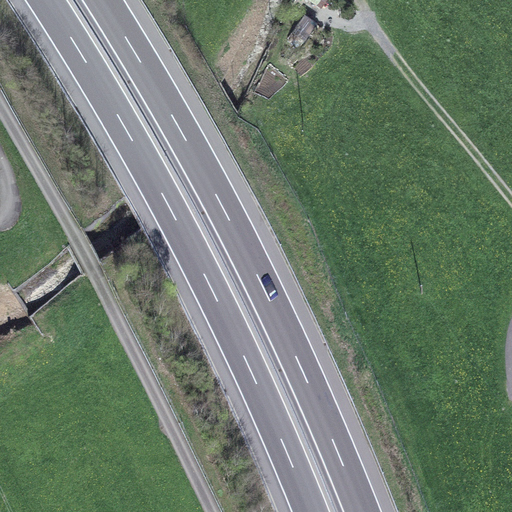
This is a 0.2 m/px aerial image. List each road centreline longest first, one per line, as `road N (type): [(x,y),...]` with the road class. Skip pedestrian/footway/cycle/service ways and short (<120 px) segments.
road 1 (motorway): [(47,0),(176,220),(310,511)]
road 2 (motorway): [(362,511),(224,210),(103,0)]
road 3 (track): [(212,511),(79,238),(0,102)]
road 4 (track): [(511,199),(355,0)]
